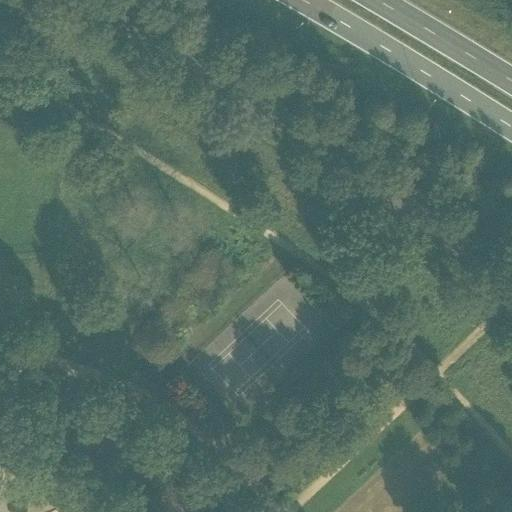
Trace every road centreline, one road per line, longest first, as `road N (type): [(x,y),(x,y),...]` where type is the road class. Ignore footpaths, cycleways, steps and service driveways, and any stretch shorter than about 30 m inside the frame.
road 1 (track): [(0,74),(306,264),(432,368),(277,511)]
road 2 (track): [(8,357),(91,372),(146,399),(197,433),(282,511)]
road 3 (trunk): [(327,15),(511,129)]
road 4 (trunk): [(511,83),(374,0)]
